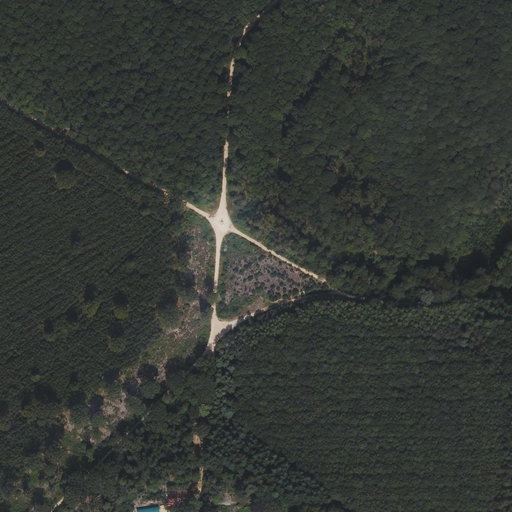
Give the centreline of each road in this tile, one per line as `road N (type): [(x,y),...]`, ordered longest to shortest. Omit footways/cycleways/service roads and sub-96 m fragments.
road 1 (track): [(221,222),(0,99)]
road 2 (track): [(221,222),(239,52),(281,0)]
road 3 (track): [(53,511),(216,350)]
road 4 (track): [(511,300),(394,307),(339,297)]
road 5 (track): [(339,297),(221,222)]
road 6 (track): [(216,350),(275,310),(339,297)]
road 7 (track): [(203,507),(288,504),(331,511)]
road 8 (track): [(216,350),(221,222)]
